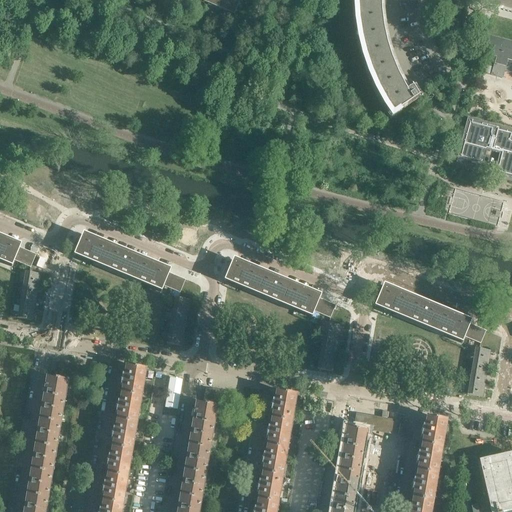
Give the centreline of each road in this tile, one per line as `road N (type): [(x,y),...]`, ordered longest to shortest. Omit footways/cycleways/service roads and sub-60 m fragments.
road 1 (residential): [(498,420),(507,331),(380,277),(351,292)]
road 2 (residential): [(14,511),(47,343)]
road 3 (residential): [(199,266),(76,222),(50,241)]
road 4 (residential): [(396,0),(396,44),(410,77),(438,60),(423,13)]
road 5 (residential): [(351,292),(235,255),(199,266)]
road 6 (residential): [(88,511),(120,355)]
road 7 (residential): [(170,511),(197,368)]
road 8 (residential): [(244,511),(269,380)]
road 9 (residential): [(325,511),(347,393)]
